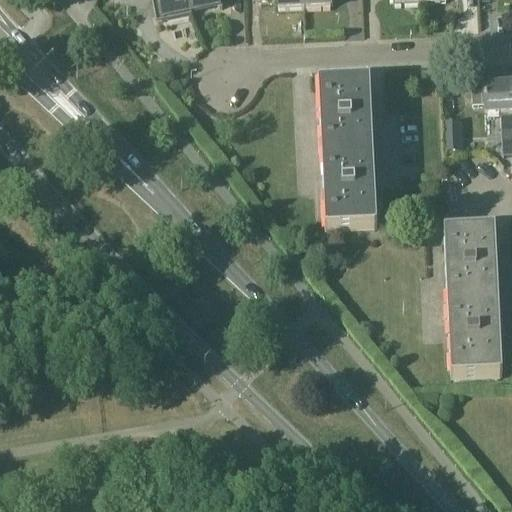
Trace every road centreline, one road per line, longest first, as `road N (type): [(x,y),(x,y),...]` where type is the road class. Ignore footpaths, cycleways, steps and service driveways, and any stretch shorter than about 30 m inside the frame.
road 1 (primary): [(0,136),(45,192),(376,511)]
road 2 (primary): [(451,511),(157,190)]
road 3 (residential): [(222,85),(274,62),(511,52)]
road 4 (primary): [(157,190),(0,18)]
road 5 (primary): [(157,190),(69,124),(0,53)]
